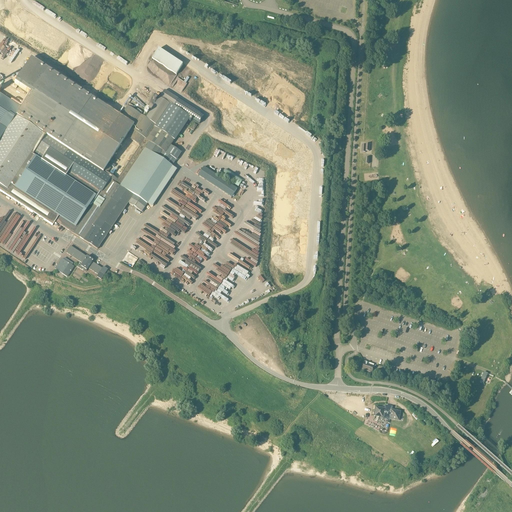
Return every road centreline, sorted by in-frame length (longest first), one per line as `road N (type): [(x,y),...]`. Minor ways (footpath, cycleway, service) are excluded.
road 1 (track): [(190,0),(339,47),(314,386)]
road 2 (unclassified): [(337,346),(354,40),(344,29),(244,0)]
road 3 (unclassified): [(337,346),(355,343),(344,298),(363,19)]
road 4 (unclassified): [(511,485),(419,402),(388,391),(337,389)]
